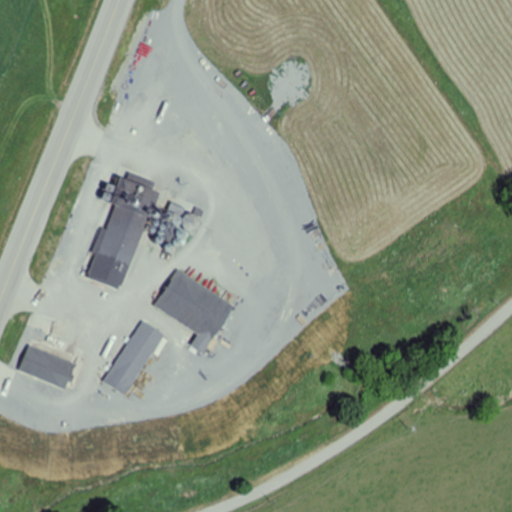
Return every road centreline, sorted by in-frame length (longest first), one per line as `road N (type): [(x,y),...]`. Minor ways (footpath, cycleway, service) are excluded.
road 1 (residential): [(211,511),(373,424),(511,306)]
road 2 (primary): [(0,299),(118,0)]
